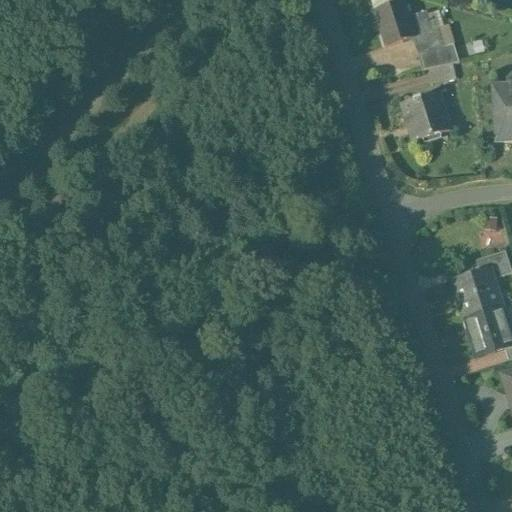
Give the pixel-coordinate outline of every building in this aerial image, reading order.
[(409,19),(404,4),(374,14),(385,49),(414,40),(415,45),(439,37),(437,31),(431,33),(425,14),(409,19)] [(439,37),(415,45),(419,58),(444,51),(443,50),(439,37)] [(454,47),(443,50),(444,51),(419,58),(424,72),(429,71),(453,67),(459,65),(454,47)] [(453,67),(429,71),(432,87),(456,82),(453,67)] [(511,88),(494,89),(497,143),(511,141),(511,88)] [(438,97),(421,103),(420,102),(402,107),(403,108),(410,127),(412,127),(417,143),(414,144),(414,145),(449,134),(438,97)] [(511,274),(505,254),(477,263),(480,275),(490,272),(493,282),(511,275),(511,274)] [(493,282),(490,272),(480,275),(452,285),(464,323),(469,321),(502,311),(493,282)] [(502,311),(469,321),(474,336),(469,338),(476,361),(505,352),(511,349),(511,341),(511,339),(502,311)] [(511,374),(503,378),(511,408),(511,374)]
